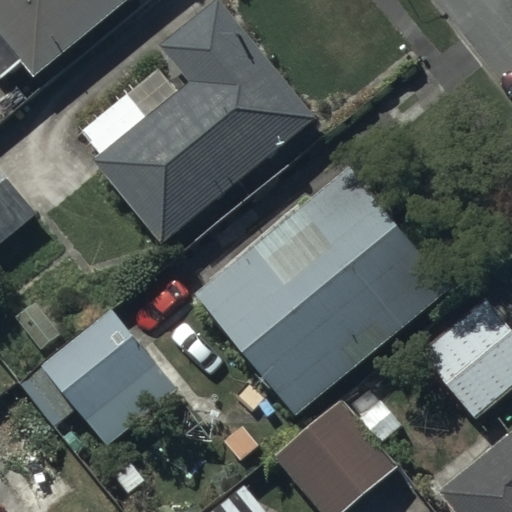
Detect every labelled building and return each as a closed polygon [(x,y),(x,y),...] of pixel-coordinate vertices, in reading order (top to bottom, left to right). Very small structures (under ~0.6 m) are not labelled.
[(0,0),(0,76),(3,80),(23,63),(35,78),(130,0),(0,0)] [(77,133),(162,240),(319,114),(227,0),(212,0),(161,41),(191,79),(177,89),(159,67),(77,133)] [(452,286),(352,165),(199,291),(298,412),(452,286)] [(0,250),(38,219),(0,172),(0,250)] [(511,387),(511,324),(489,296),(420,353),(474,419),(511,387)] [(112,445),(180,389),(114,309),(24,383),(59,425),(81,407),(112,445)] [(358,417),(345,401),(276,456),(322,511),(343,511),(400,466),(381,443),(405,424),(383,398),(358,417)] [(511,511),(511,431),(441,488),(460,511),(511,511)]
